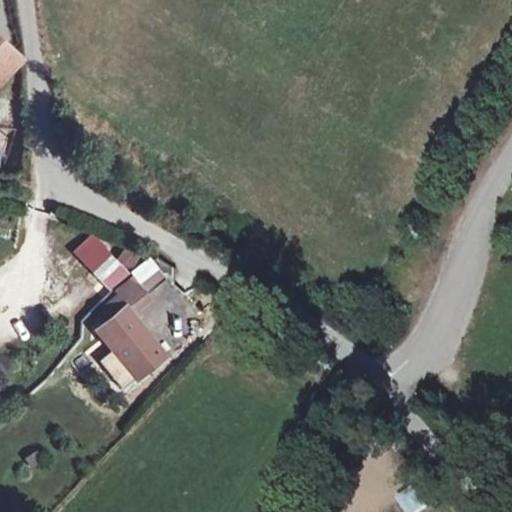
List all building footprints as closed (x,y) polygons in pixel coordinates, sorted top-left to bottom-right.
[(0,39),(0,78),(20,58),(0,39)] [(91,272),(109,291),(128,273),(110,255),(91,272)] [(145,259),(129,272),(135,280),(136,281),(140,277),(150,290),(162,281),(145,259)] [(135,280),(119,293),(128,305),(129,306),(150,290),(140,277),(136,281),(135,280)] [(124,308),(128,305),(119,293),(101,308),(114,323),(127,312),(124,308)] [(92,341),(92,344),(124,383),(127,383),(162,355),(134,320),(127,312),(114,323),(92,341)] [(34,470),(48,460),(38,448),(25,458),(34,470)] [(409,511),(432,511),(438,507),(420,484),(399,499),(409,511)]
